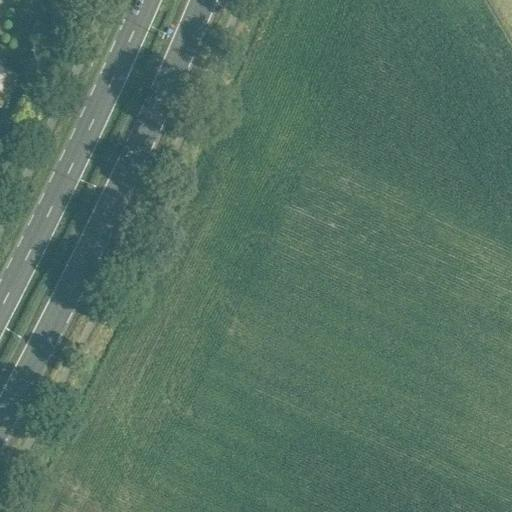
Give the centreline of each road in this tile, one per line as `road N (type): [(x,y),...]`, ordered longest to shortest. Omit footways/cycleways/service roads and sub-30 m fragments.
road 1 (primary): [(0,419),(200,0)]
road 2 (primary): [(144,0),(0,294)]
